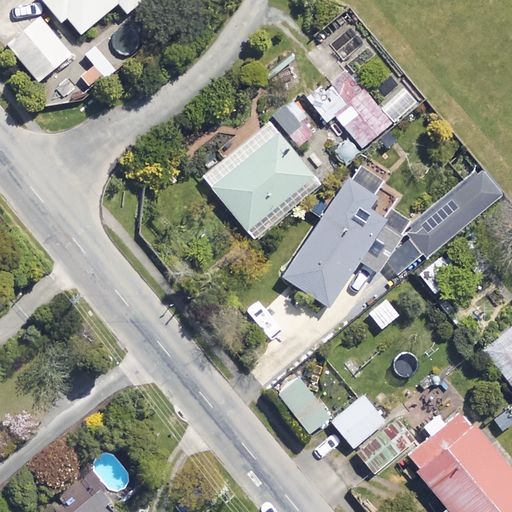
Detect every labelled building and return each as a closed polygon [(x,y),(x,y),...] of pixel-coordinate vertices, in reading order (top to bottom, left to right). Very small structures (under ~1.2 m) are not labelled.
[(41,0),(62,24),(66,20),(78,36),(117,4),(127,17),(147,0),(41,0)] [(68,55),(36,18),(5,45),(36,82),(68,55)] [(350,74),(312,102),(329,124),(336,118),(359,148),(416,106),(404,91),(377,110),(350,74)] [(252,240),(336,171),(285,110),(201,179),(252,240)] [(375,274),(410,224),(387,208),(379,219),(366,209),(383,185),(356,167),(281,276),(326,308),(358,262),(375,274)] [(406,235),(424,258),(498,197),(480,174),(406,235)] [(397,315),(384,300),(366,315),(379,330),(397,315)] [(511,391),(511,326),(480,350),(511,391)] [(328,418),(295,376),(274,393),(307,435),(328,418)] [(383,423),(362,396),(330,421),(351,448),(383,423)] [(420,426),(430,438),(405,458),(447,511),(511,511),(511,475),(462,413),(446,425),(437,413),(420,426)] [(405,449),(387,427),(355,453),(373,474),(405,449)] [(366,478),(354,460),(334,473),(346,492),(366,478)] [(115,511),(99,492),(75,511),(115,511)]
